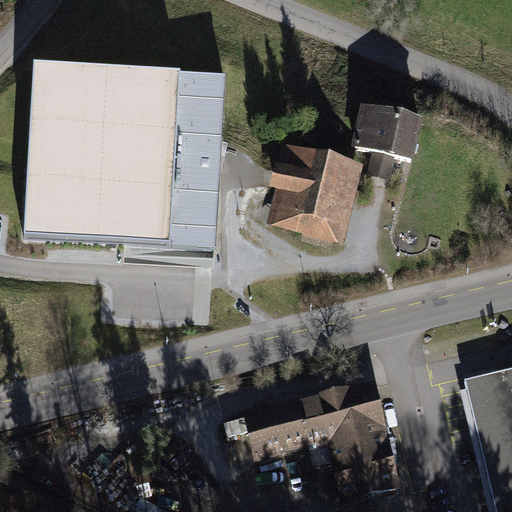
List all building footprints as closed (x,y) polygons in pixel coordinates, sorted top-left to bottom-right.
[(229,86),(34,74),(24,242),(219,254),(229,86)] [(426,126),(363,110),(353,152),(374,157),(369,179),(391,185),(396,163),(416,168),(426,126)] [(277,193),(267,229),(345,249),(366,168),(284,147),(272,192),(277,193)] [(511,511),(511,375),(465,387),(495,511),(511,511)] [(379,386),(245,417),(256,466),(329,449),(343,509),(404,494),(379,386)]
